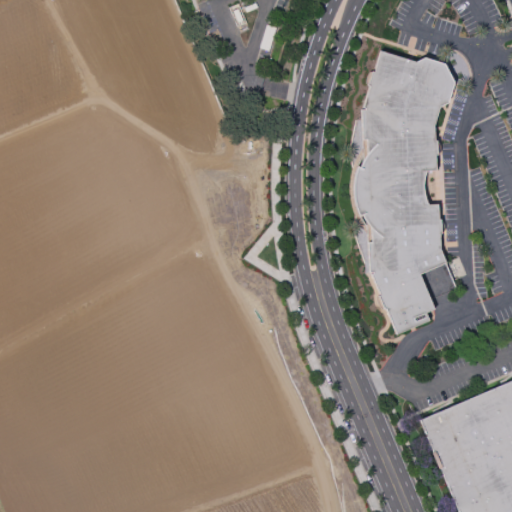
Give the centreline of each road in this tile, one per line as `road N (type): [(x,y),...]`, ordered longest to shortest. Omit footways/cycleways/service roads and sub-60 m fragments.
road 1 (residential): [(336,0),(313,53),(294,180),(300,254),(335,346)]
road 2 (residential): [(335,346),(313,200),(316,129),(360,0)]
road 3 (residential): [(405,511),(335,346)]
